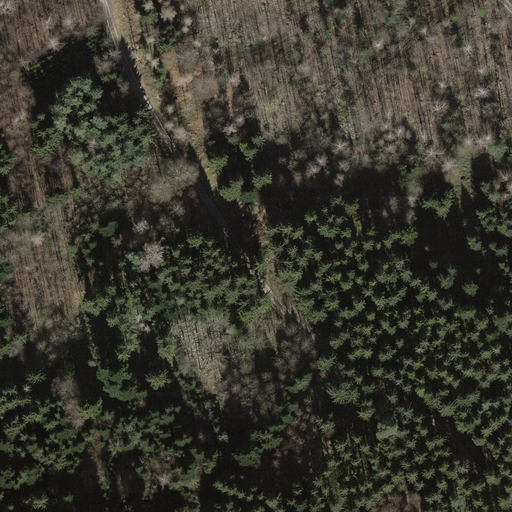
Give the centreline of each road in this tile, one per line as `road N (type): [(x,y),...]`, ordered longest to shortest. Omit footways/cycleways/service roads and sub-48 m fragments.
road 1 (track): [(182,161),(276,303),(445,430),(506,511)]
road 2 (track): [(182,161),(0,361)]
road 3 (track): [(368,0),(274,90),(182,161)]
road 4 (track): [(103,0),(126,65),(182,161)]
